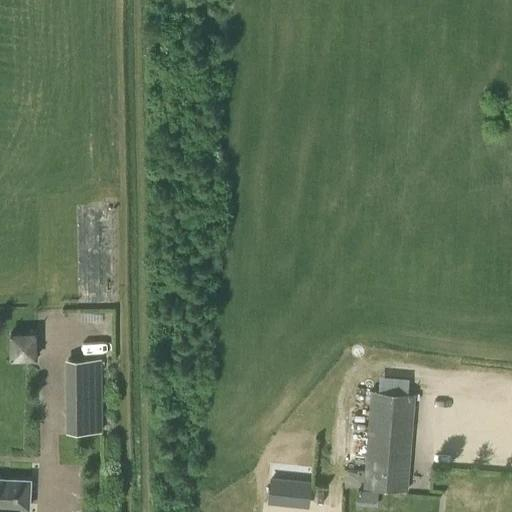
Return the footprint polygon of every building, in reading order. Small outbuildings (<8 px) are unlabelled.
[(37,331),(8,331),(9,360),(37,359),(37,331)] [(100,359),(68,359),(68,362),(69,431),(101,430),(100,359)] [(407,490),(414,393),(370,390),(363,487),(407,490)] [(30,479),(0,477),(0,511),(16,511),(16,510),(15,510),(15,507),(28,507),(30,479)] [(284,478),(282,491),(268,490),(267,503),(308,508),(311,481),(284,478)] [(380,494),(361,493),(361,502),(380,502),(380,494)]
